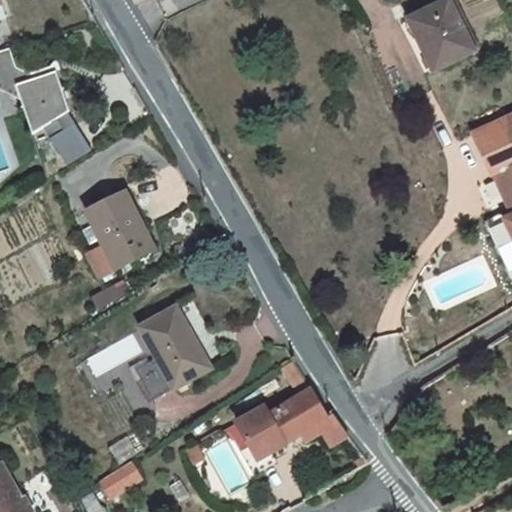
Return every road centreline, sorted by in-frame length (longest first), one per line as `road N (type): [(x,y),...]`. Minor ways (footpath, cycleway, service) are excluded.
road 1 (residential): [(98,0),(248,267),(351,421)]
road 2 (residential): [(511,317),(351,421)]
